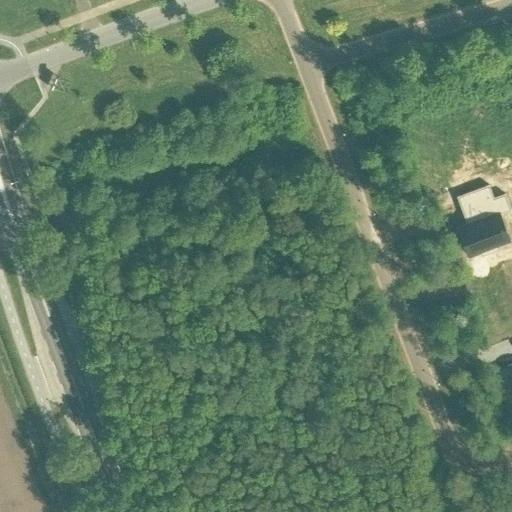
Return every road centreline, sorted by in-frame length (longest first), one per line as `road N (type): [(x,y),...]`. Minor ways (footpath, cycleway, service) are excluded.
road 1 (residential): [(304,65),(447,449),(468,465),(511,464)]
road 2 (primary): [(120,511),(28,264)]
road 3 (unclassified): [(0,74),(205,0)]
road 4 (residential): [(511,6),(304,65)]
